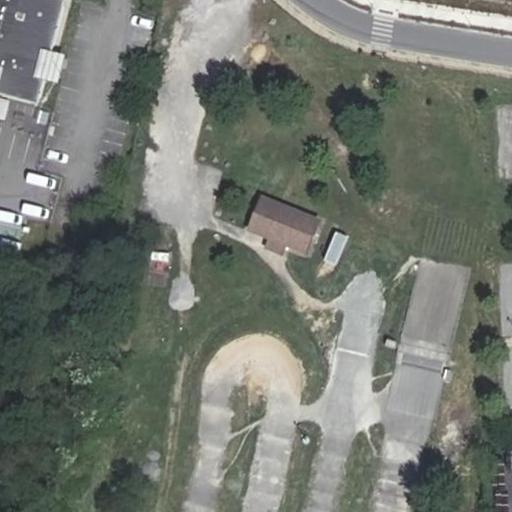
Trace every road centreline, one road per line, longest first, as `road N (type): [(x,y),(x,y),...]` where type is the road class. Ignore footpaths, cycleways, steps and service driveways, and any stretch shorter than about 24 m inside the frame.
road 1 (unclassified): [(511,52),(353,24),(314,0)]
road 2 (unknown): [(110,0),(71,157)]
